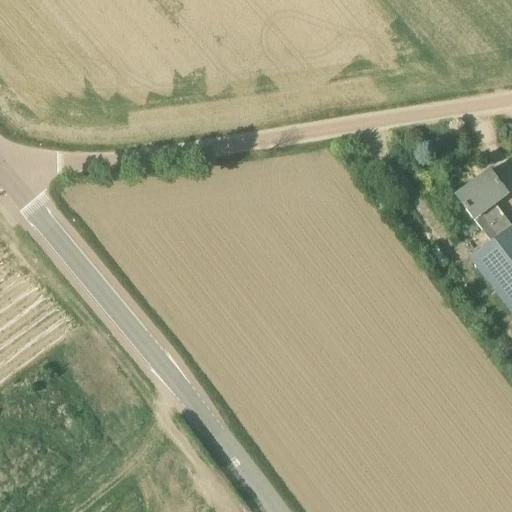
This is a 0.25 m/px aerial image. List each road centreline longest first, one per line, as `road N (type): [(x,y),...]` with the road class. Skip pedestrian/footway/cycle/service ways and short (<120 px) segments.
road 1 (unclassified): [(511,100),(118,163),(55,163),(7,180)]
road 2 (tertiary): [(275,511),(7,180)]
